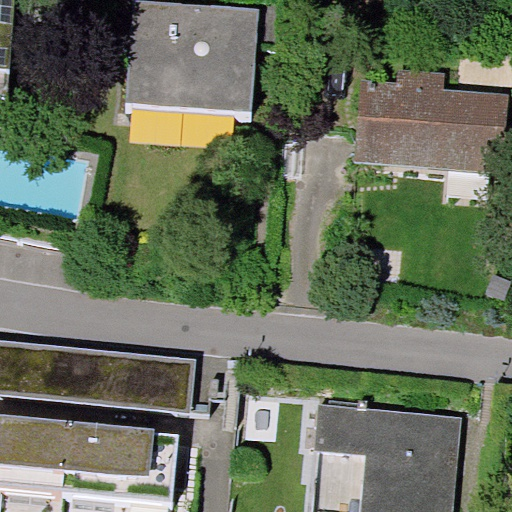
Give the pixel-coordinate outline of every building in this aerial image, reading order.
[(0,0),(0,103),(8,104),(14,1),(0,0)] [(247,119),(255,14),(130,5),(122,110),(247,119)] [(498,166),(503,103),(443,98),(444,83),(402,79),(400,92),(368,89),(363,153),(387,155),(398,168),(417,170),(430,159),(498,166)] [(369,456),(362,511),(452,511),(457,466),(440,464),(445,420),(321,407),(317,450),(369,456)] [(0,497),(58,503),(65,435),(0,428),(0,497)] [(58,503),(141,511),(169,511),(176,447),(65,435),(58,503)]
